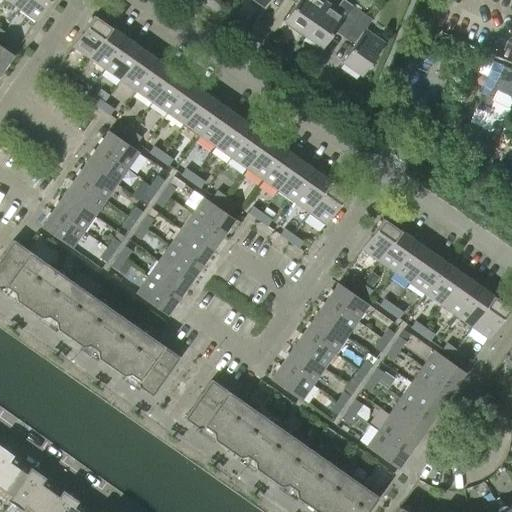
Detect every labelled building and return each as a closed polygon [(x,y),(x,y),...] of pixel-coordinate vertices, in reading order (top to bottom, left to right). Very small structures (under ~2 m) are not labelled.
[(7,0),(19,8),(25,0),(7,0)] [(25,0),(19,8),(36,20),(49,0),(25,0)] [(297,0),(283,21),(302,34),(325,2),(323,0),(297,0)] [(337,26),(347,33),(362,12),(344,0),(340,0),(335,8),(325,2),(302,34),(321,48),(337,26)] [(362,12),(347,33),(357,40),(341,62),(361,76),(384,43),(365,29),(372,19),(365,14),(370,8),(367,6),(362,12)] [(72,45),(88,56),(109,26),(93,14),(72,45)] [(88,56),(104,67),(125,37),(109,26),(88,56)] [(4,31),(0,36),(0,37),(9,43),(13,37),(4,31)] [(104,67),(119,79),(141,48),(125,37),(104,67)] [(0,46),(0,69),(11,54),(0,46)] [(119,79),(135,90),(157,59),(141,48),(119,79)] [(470,121),(498,134),(511,103),(511,68),(485,57),(479,68),(491,73),(470,121)] [(135,90),(151,101),(173,70),(157,59),(135,90)] [(151,101),(167,112),(188,81),(173,70),(151,101)] [(58,78),(68,85),(72,79),(62,72),(58,78)] [(72,79),(68,85),(77,91),(81,85),(72,79)] [(167,112),(183,123),(204,92),(188,81),(167,112)] [(183,123),(198,134),(220,103),(204,92),(183,123)] [(89,100),(99,107),(104,101),(94,94),(89,100)] [(104,101),(99,107),(109,114),(113,108),(104,101)] [(198,134),(214,145),(236,114),(220,103),(198,134)] [(214,145),(230,156),(252,125),(236,114),(214,145)] [(117,128),(127,135),(131,129),(121,122),(117,128)] [(230,156),(246,167),(267,136),(252,125),(230,156)] [(131,129),(127,135),(136,142),(140,136),(131,129)] [(432,137),(440,143),(446,135),(438,129),(432,137)] [(106,130),(95,146),(126,167),(137,151),(106,130)] [(246,167),(262,178),(283,147),(267,136),(246,167)] [(148,151),(158,158),(163,151),(153,144),(148,151)] [(95,146),(84,162),(115,183),(126,167),(95,146)] [(262,178),(277,189),(299,158),(283,147),(262,178)] [(163,151),(158,158),(167,164),(172,158),(163,151)] [(277,189),(293,200),(315,169),(299,158),(277,189)] [(84,162),(73,178),(104,199),(115,183),(84,162)] [(180,173),(189,180),(194,174),(184,167),(180,173)] [(293,200),(309,211),(331,180),(315,169),(293,200)] [(194,174),(189,180),(199,187),(203,181),(194,174)] [(156,175),(150,184),(157,189),(163,180),(156,175)] [(73,178),(62,194),(93,215),(104,199),(73,178)] [(331,180),(309,211),(325,223),(347,192),(331,180)] [(168,183),(161,192),(168,197),(175,188),(168,183)] [(157,189),(150,184),(142,195),(150,200),(157,189)] [(212,195),(222,202),(226,195),(216,188),(212,195)] [(168,197),(161,192),(153,203),(161,208),(168,197)] [(62,194),(51,210),(82,231),(93,215),(62,194)] [(226,195),(222,202),(231,208),(235,202),(226,195)] [(202,197),(190,213),(221,235),(233,218),(202,197)] [(248,211),(258,217),(262,212),(252,205),(248,211)] [(134,207),(128,216),(135,221),(141,212),(134,207)] [(82,231),(51,210),(39,226),(70,248),(82,231)] [(262,212),(258,217),(267,224),(271,218),(262,212)] [(190,213),(179,229),(210,250),(221,235),(190,213)] [(145,214),(139,224),(146,229),(153,220),(145,214)] [(135,221),(128,216),(120,226),(128,231),(135,221)] [(361,248),(377,259),(398,229),(382,218),(361,248)] [(146,229),(139,224),(131,234),(139,240),(146,229)] [(280,233),(289,240),(293,234),(284,227),(280,233)] [(179,229),(168,245),(199,266),(210,250),(179,229)] [(377,259),(393,270),(414,240),(398,229),(377,259)] [(293,234),(289,240),(298,247),(303,240),(293,234)] [(112,238),(106,248),(113,253),(120,243),(112,238)] [(138,385),(151,394),(179,356),(12,239),(0,255),(0,286),(5,286),(13,292),(13,298),(39,316),(46,315),(55,321),(56,328),(81,345),(87,344),(96,350),(96,356),(121,374),(128,372),(137,379),(138,385)] [(393,270),(409,281),(430,251),(414,240),(393,270)] [(168,245),(157,260),(188,282),(199,266),(168,245)] [(124,246),(117,256),(124,261),(131,251),(124,246)] [(113,253),(106,248),(99,258),(106,263),(113,253)] [(409,281),(424,292),(446,262),(430,251),(409,281)] [(124,261),(117,256),(110,266),(117,271),(124,261)] [(157,260),(146,276),(177,298),(188,282),(157,260)] [(424,292),(440,303),(461,273),(446,262),(424,292)] [(361,282),(356,289),(366,295),(371,289),(370,288),(378,277),(371,272),(371,271),(363,283),(362,283),(361,282)] [(440,303),(456,314),(477,284),(461,273),(440,303)] [(351,275),(347,282),(356,289),(361,282),(351,275)] [(177,298),(146,276),(135,292),(165,314),(177,298)] [(336,282),(325,298),(356,320),(368,304),(336,282)] [(456,314),(472,325),(493,295),(477,284),(456,314)] [(493,295),(472,325),(488,337),(509,307),(493,295)] [(383,297),(378,304),(388,311),(393,304),(383,297)] [(325,298),(314,314),(345,336),(356,320),(325,298)] [(393,304),(388,311),(398,317),(402,311),(393,304)] [(314,314),(303,330),(334,352),(345,336),(314,314)] [(414,319),(410,326),(420,333),(424,326),(414,319)] [(424,326),(420,333),(429,340),(434,333),(424,326)] [(387,327),(380,336),(387,341),(393,331),(387,327)] [(303,330),(292,346),(323,368),(334,352),(303,330)] [(398,335),(392,345),(398,349),(405,340),(398,335)] [(380,336),(373,346),(380,351),(387,341),(380,336)] [(446,342),(441,348),(451,355),(456,348),(446,342)] [(392,345),(385,354),(391,359),(398,349),(392,345)] [(292,346),(281,362),(312,383),(323,368),(292,346)] [(511,501),(495,511),(408,511),(399,505),(394,511),(511,511),(511,346),(505,356),(511,361),(511,501)] [(456,348),(451,355),(461,362),(465,355),(456,348)] [(433,350),(422,366),(453,388),(464,371),(433,350)] [(365,358),(358,368),(364,373),(371,363),(365,358)] [(312,383),(281,362),(269,378),(301,400),(312,383)] [(422,366),(411,382),(442,403),(453,388),(422,366)] [(376,367),(369,376),(376,381),(383,371),(376,367)] [(358,368),(351,378),(358,383),(364,373),(358,368)] [(383,371),(376,381),(377,382),(387,389),(394,378),(383,371)] [(369,376),(363,386),(369,391),(376,381),(369,376)] [(365,511),(378,495),(245,402),(210,378),(183,417),(195,425),(203,425),(212,431),(212,437),(237,455),(244,454),(253,460),(254,467),(279,484),(286,483),(294,489),(295,495),(318,511),(323,511),(326,511),(327,511),(365,511)] [(411,382),(400,398),(431,419),(442,403),(411,382)] [(343,390),(336,400),(342,405),(349,395),(343,390)] [(400,398),(389,414),(419,435),(431,419),(400,398)] [(354,399),(347,408),(354,413),(361,403),(354,399)] [(336,400),(329,410),(336,414),(342,405),(336,400)] [(361,403),(354,413),(355,413),(366,421),(367,419),(368,409),(361,403)] [(347,408),(341,418),(347,423),(354,413),(347,408)] [(389,414),(378,429),(408,451),(419,435),(389,414)] [(408,451),(378,429),(367,446),(397,467),(408,451)] [(0,451),(0,484),(3,480),(17,461),(9,454),(9,453),(2,448),(0,451)] [(3,480),(0,484),(0,496),(11,504),(20,492),(34,472),(26,466),(25,466),(17,461),(3,480)] [(20,492),(11,504),(21,511),(29,511),(35,503),(49,484),(41,478),(41,476),(34,472),(20,492)] [(35,503),(29,511),(53,511),(66,495),(59,490),(58,490),(49,484),(35,503)] [(53,511),(78,511),(82,508),(73,501),(74,500),(66,495),(53,511)]
